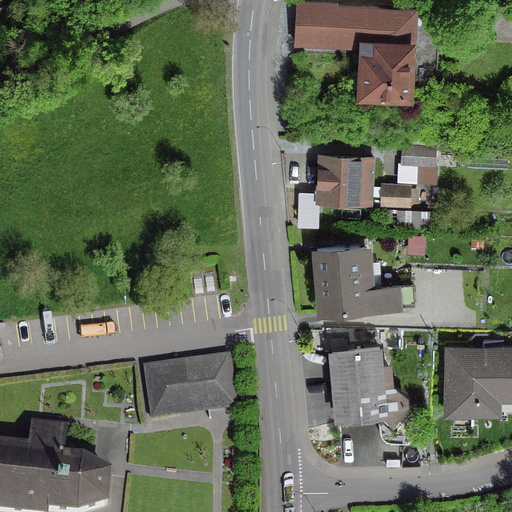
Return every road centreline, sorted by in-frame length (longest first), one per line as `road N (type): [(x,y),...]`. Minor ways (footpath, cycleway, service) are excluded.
road 1 (tertiary): [(257,0),(249,47),(253,146),(281,486)]
road 2 (residential): [(511,467),(400,486),(281,486)]
